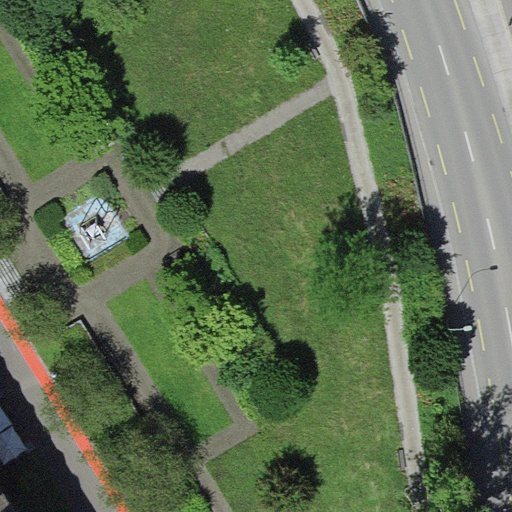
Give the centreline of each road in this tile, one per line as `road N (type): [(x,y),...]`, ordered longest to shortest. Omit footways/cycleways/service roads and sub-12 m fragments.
road 1 (primary): [(426,0),(494,217)]
road 2 (primary): [(494,217),(511,336)]
